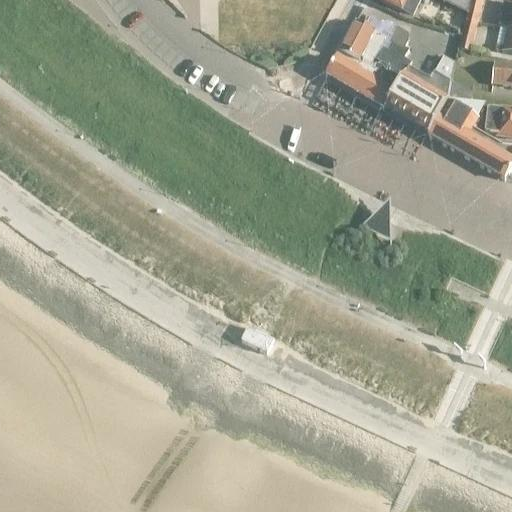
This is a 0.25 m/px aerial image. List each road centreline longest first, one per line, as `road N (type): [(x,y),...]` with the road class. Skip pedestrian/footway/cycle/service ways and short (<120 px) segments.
road 1 (residential): [(504,219),(311,118),(278,87)]
road 2 (residential): [(278,87),(265,89),(212,63),(142,0)]
road 3 (residential): [(354,0),(310,72),(278,87)]
